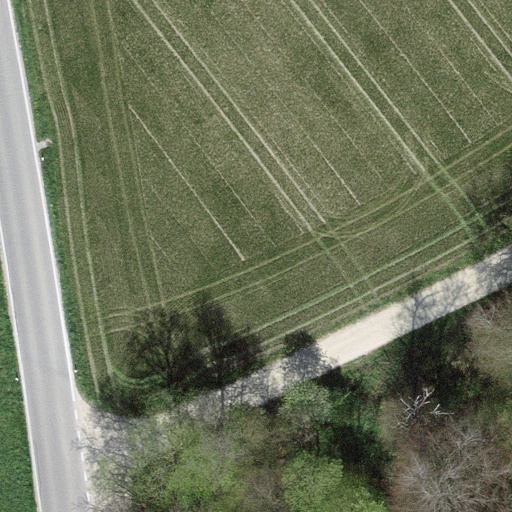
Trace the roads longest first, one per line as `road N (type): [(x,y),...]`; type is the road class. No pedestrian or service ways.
road 1 (track): [(58,481),(511,259)]
road 2 (tertiary): [(0,124),(63,511)]
